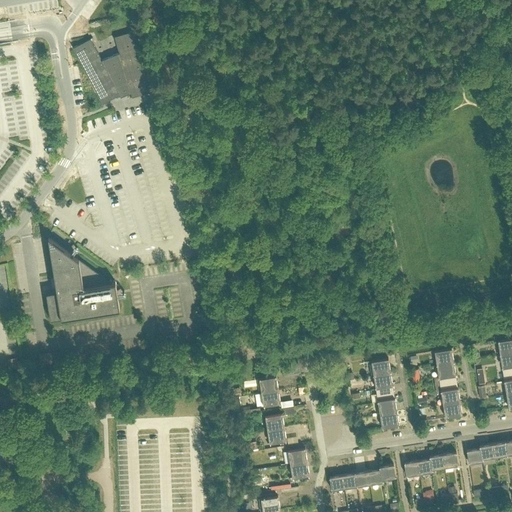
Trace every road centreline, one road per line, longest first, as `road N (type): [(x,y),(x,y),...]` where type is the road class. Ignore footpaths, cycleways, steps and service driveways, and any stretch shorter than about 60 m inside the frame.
road 1 (track): [(248,357),(196,153)]
road 2 (residential): [(343,450),(511,424)]
road 3 (track): [(196,153),(153,0)]
